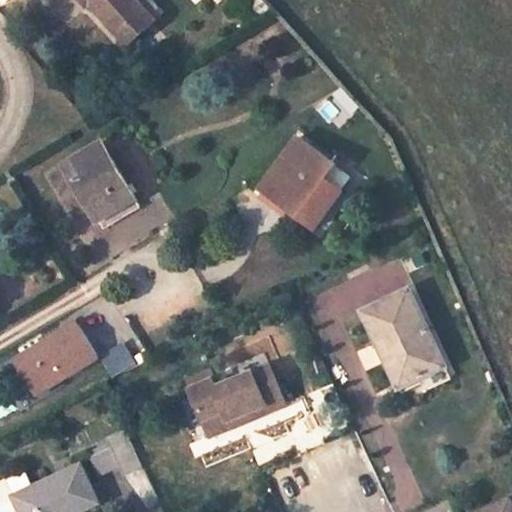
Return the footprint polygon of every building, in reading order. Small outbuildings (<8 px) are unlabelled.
[(84,0),(90,6),(92,4),(119,33),(143,11),(132,0),(84,0)] [(129,44),(161,14),(148,0),(132,0),(143,11),(119,33),(129,44)] [(337,165),(300,138),(262,190),(284,206),(287,201),(303,212),(299,216),(316,229),(343,190),(327,179),(337,165)] [(139,204),(102,141),(66,163),(98,217),(120,203),(125,212),(139,204)] [(4,174),(10,182),(17,178),(11,169),(4,174)] [(446,366),(409,289),(363,311),(376,338),(387,333),(396,353),(391,355),(402,378),(417,372),(420,379),(425,376),(446,366)] [(39,394),(99,357),(78,322),(17,358),(39,394)] [(271,365),(218,386),(215,379),(193,388),(212,435),(234,426),(231,419),(268,404),(271,411),(287,404),(271,365)] [(431,388),(452,379),(446,366),(425,376),(431,388)] [(268,404),(231,419),(234,426),(271,411),(268,404)] [(82,464),(16,496),(23,511),(77,511),(99,501),(82,464)] [(511,511),(511,498),(483,511),(511,511)]
